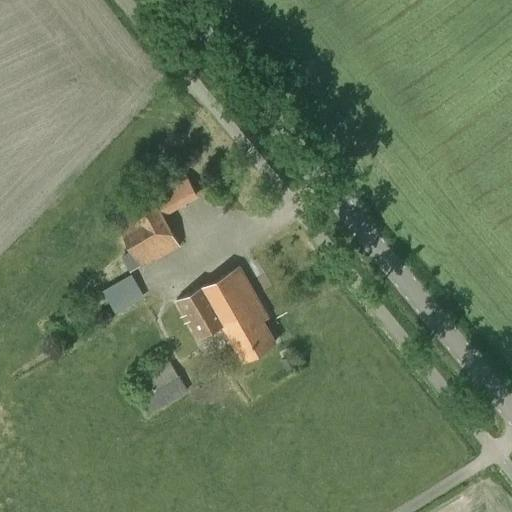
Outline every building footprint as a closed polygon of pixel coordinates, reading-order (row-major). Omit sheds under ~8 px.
[(152,193),(113,216),(132,250),(121,256),(130,271),(131,270),(141,265),(142,267),(181,245),(173,232),(174,230),(165,215),(199,195),(186,173),(152,193)] [(202,286),(223,323),(244,360),(277,342),(264,319),(270,316),(254,289),(241,265),(202,286)] [(132,273),(103,290),(116,312),(145,295),(132,273)] [(199,337),(223,323),(202,286),(177,299),(199,337)] [(135,382),(154,412),(188,389),(169,360),(135,382)]
